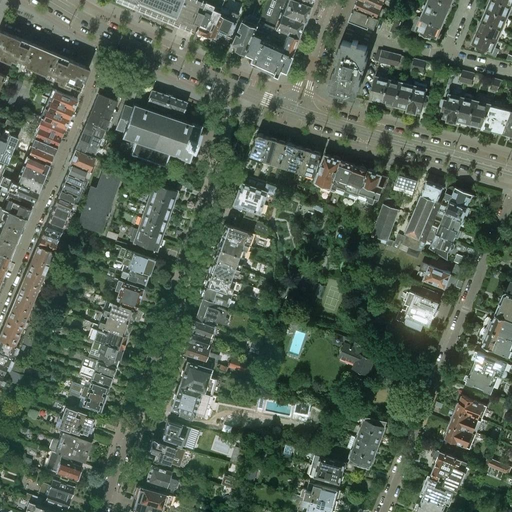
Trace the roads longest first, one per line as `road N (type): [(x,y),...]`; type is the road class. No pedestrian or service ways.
road 1 (residential): [(103,511),(249,92)]
road 2 (residential): [(511,192),(384,511)]
road 3 (residential): [(112,34),(0,303)]
road 4 (tertiary): [(511,171),(302,112)]
road 5 (tertiary): [(112,34),(249,92)]
road 6 (residential): [(443,55),(326,18)]
